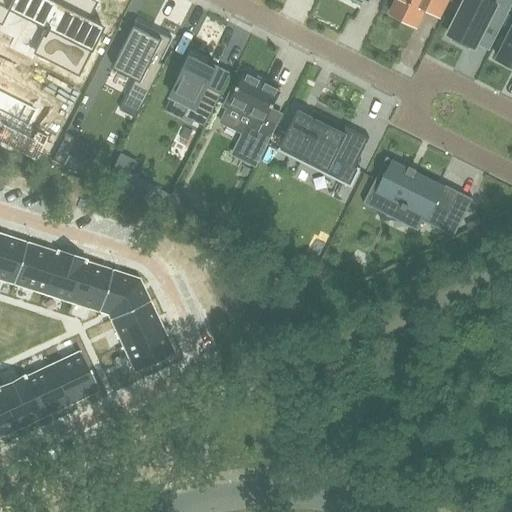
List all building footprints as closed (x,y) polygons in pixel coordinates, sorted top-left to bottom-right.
[(0,0),(0,25),(1,26),(9,10),(44,28),(40,36),(41,36),(34,51),(77,72),(76,76),(78,77),(95,44),(94,44),(103,26),(92,21),(90,24),(87,23),(93,10),(89,8),(88,9),(70,0),(0,0)] [(396,0),(390,14),(416,27),(429,0),(431,0),(444,6),(447,0),(396,0)] [(511,4),(511,0),(494,0),(493,3),(486,0),(460,0),(455,11),(459,13),(448,34),(453,37),(452,41),(465,48),(467,48),(468,49),(470,45),(475,48),(486,27),(498,33),(511,4)] [(160,63),(169,44),(168,44),(148,33),(150,29),(136,22),(137,21),(135,20),(112,64),(114,65),(113,69),(135,80),(126,97),(143,106),(164,65),(160,63)] [(511,30),(498,59),(511,66),(511,30)] [(171,96),(165,107),(184,116),(205,127),(221,94),(207,88),(216,70),(207,65),(210,58),(190,48),(177,75),(181,76),(171,96)] [(256,166),(277,126),(266,120),(279,93),(262,84),(263,81),(246,72),(244,75),(234,95),(230,93),(224,106),(250,120),(233,154),(256,166)] [(337,146),(347,127),(346,126),(342,133),(309,116),(307,120),(296,115),(289,128),(278,151),(280,152),(281,150),(318,168),(324,156),(340,163),(335,172),(352,181),(349,186),(351,187),(360,169),(355,166),(360,157),(337,146)] [(9,130),(3,141),(38,159),(51,138),(42,132),(35,144),(9,130)] [(65,136),(53,161),(85,177),(90,166),(98,152),(76,141),(65,136)] [(119,154),(103,187),(116,192),(119,186),(149,201),(147,204),(152,205),(161,209),(168,194),(126,173),(132,161),(119,154)] [(434,189),(437,183),(439,184),(439,182),(436,181),(436,182),(416,172),(417,170),(416,170),(415,171),(386,157),(363,203),(382,213),(389,199),(402,206),(401,208),(406,210),(407,208),(420,215),(418,219),(441,231),(460,193),(458,192),(457,193),(458,193),(455,200),(434,189)] [(196,202),(173,190),(165,206),(188,218),(196,202)] [(0,280),(13,284),(44,294),(71,303),(99,312),(108,315),(122,346),(134,372),(133,372),(134,373),(175,354),(174,353),(173,353),(161,328),(149,301),(139,279),(85,262),(85,260),(57,251),(56,253),(26,243),(0,234),(0,280)] [(0,436),(16,429),(42,417),(68,405),(97,391),(97,392),(99,391),(80,351),(78,351),(79,352),(50,366),(24,378),(23,376),(0,387),(0,436)]
